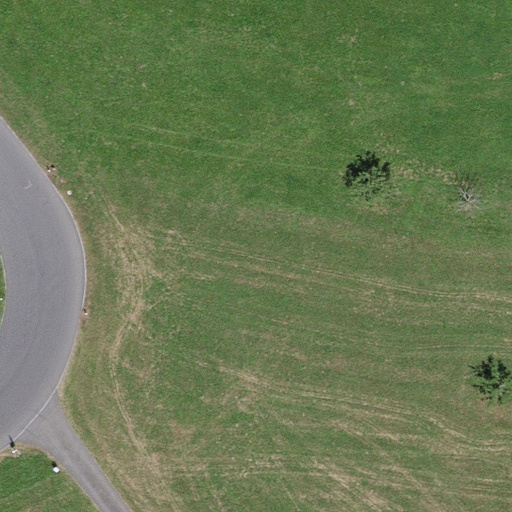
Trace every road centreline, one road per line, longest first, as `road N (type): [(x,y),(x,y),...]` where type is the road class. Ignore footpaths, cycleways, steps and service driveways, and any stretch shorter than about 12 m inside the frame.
road 1 (tertiary): [(0,153),(48,263),(29,374),(0,408)]
road 2 (unknown): [(29,374),(135,511)]
